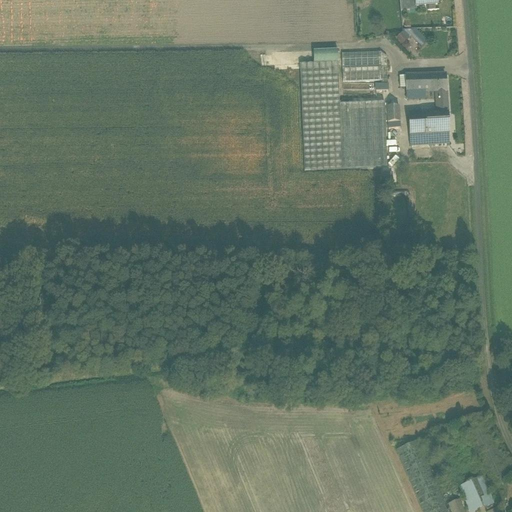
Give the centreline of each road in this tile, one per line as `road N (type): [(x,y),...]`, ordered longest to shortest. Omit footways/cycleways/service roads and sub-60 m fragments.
road 1 (unclassified): [(511,443),(493,403),(485,341),(464,0)]
road 2 (track): [(0,50),(253,50)]
